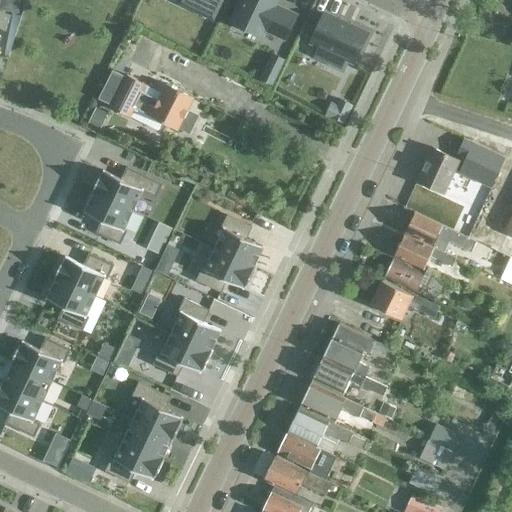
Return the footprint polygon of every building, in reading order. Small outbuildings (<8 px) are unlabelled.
[(0,0),(0,9),(17,13),(19,0),(0,0)] [(205,0),(204,0),(188,0),(201,6),(196,15),(212,22),(219,7),(205,0)] [(274,8),(277,0),(240,0),(231,21),(261,35),(264,29),(285,39),(296,16),(282,10),(281,12),(274,8)] [(324,14),(310,44),(319,48),(314,57),(339,69),(343,60),(353,64),(367,34),(324,14)] [(269,61),(260,80),(272,86),(281,67),(269,61)] [(112,71),(98,99),(112,106),(110,109),(129,118),(129,117),(158,132),(162,123),(177,131),(178,129),(188,134),(197,116),(187,111),(193,99),(166,85),(158,101),(141,93),(145,86),(126,76),(126,78),(112,71)] [(329,103),(324,116),(344,125),(352,106),(339,100),(337,106),(329,103)] [(95,110),(88,123),(99,129),(106,116),(95,110)] [(464,140),(458,155),(466,159),(459,173),(491,188),(505,159),(464,140)] [(443,194),(458,161),(431,149),(416,181),(443,194)] [(101,174),(92,192),(132,211),(142,191),(155,198),(161,185),(126,168),(121,180),(103,172),(102,174),(101,174)] [(93,193),(84,213),(101,221),(96,233),(120,245),(126,232),(123,230),(132,211),(92,192),(93,193)] [(407,221),(403,228),(405,231),(403,234),(433,248),(433,247),(431,246),(436,236),(452,244),(452,243),(460,247),(470,251),(473,246),(475,241),(465,237),(414,212),(410,220),(407,221)] [(505,232),(497,251),(511,258),(511,214),(504,231),(505,232)] [(224,230),(214,250),(254,269),(255,268),(253,267),(263,247),(245,239),(251,227),(227,216),(221,229),(224,230)] [(158,223),(152,236),(165,242),(171,229),(158,223)] [(433,248),(403,234),(399,242),(396,244),(393,250),(394,253),(393,255),(423,269),(429,256),(451,267),(455,258),(447,254),(433,248)] [(202,268),(196,281),(220,292),(226,281),(243,289),(244,286),(246,287),(254,269),(214,250),(205,269),(202,268)] [(63,260),(54,278),(95,297),(104,277),(107,279),(113,266),(89,254),(83,266),(66,258),(64,260),(63,260)] [(160,258),(155,269),(166,274),(171,264),(160,258)] [(415,292),(423,274),(391,259),(383,277),(415,292)] [(438,292),(444,280),(429,273),(423,285),(438,292)] [(55,279),(46,299),(63,307),(58,319),(82,331),(88,318),(85,316),(95,297),(54,278),(55,279)] [(381,281),(370,304),(401,319),(407,306),(433,318),(439,307),(413,295),(412,296),(381,281)] [(180,314),(171,333),(211,352),(212,352),(210,351),(220,331),(202,323),(208,311),(184,299),(178,312),(180,314)] [(142,307),(139,313),(151,318),(154,312),(142,307)] [(456,322),(452,330),(463,336),(467,327),(456,322)] [(323,357),(365,377),(369,369),(358,364),(363,352),(369,355),(372,349),(385,355),(388,349),(338,325),(323,357)] [(159,351),(153,364),(177,376),(183,364),(200,372),(201,370),(203,370),(211,352),(171,333),(162,353),(159,351)] [(20,344),(11,362),(51,381),(61,362),(63,363),(69,350),(45,339),(40,350),(22,342),(21,345),(20,344)] [(104,344),(99,355),(110,360),(115,349),(104,344)] [(119,349),(114,361),(126,366),(132,355),(119,349)] [(443,351),(440,359),(448,363),(452,355),(443,351)] [(365,377),(323,357),(313,379),(343,393),(349,381),(361,387),(361,386),(383,396),(387,388),(365,377)] [(2,381),(2,382),(42,401),(51,381),(11,362),(11,363),(12,364),(3,382),(2,381)] [(2,382),(0,385),(0,406),(11,412),(5,424),(33,437),(39,424),(32,421),(42,401),(2,382)] [(138,383),(132,396),(142,401),(133,420),(173,439),(182,421),(180,421),(181,418),(164,410),(170,398),(138,383)] [(371,423),(375,414),(311,383),(301,404),(335,421),(341,409),(371,423)] [(81,396),(76,407),(87,412),(92,402),(81,396)] [(507,405),(499,401),(486,429),(495,432),(507,405)] [(92,402),(87,412),(98,418),(103,407),(92,402)] [(382,404),(378,414),(390,420),(395,410),(382,404)] [(299,408),(287,433),(316,446),(331,454),(339,438),(361,449),(365,440),(299,408)] [(133,420),(123,440),(164,459),(162,458),(172,440),(173,440),(173,439),(133,420)] [(454,451),(461,437),(436,425),(429,440),(454,451)] [(57,432),(53,441),(65,447),(69,438),(57,432)] [(287,433),(278,453),(311,468),(309,473),(324,480),(336,456),(316,446),(287,433)] [(111,458),(105,471),(129,483),(135,471),(152,479),(154,477),(155,477),(164,459),(123,440),(114,460),(111,458)] [(453,453),(429,441),(420,460),(445,472),(453,453)] [(296,496),(303,481),(327,493),(331,484),(324,480),(309,473),(276,456),(264,481),(275,487),(296,496)] [(73,458),(66,473),(74,476),(81,461),(73,458)] [(416,469),(409,484),(433,496),(441,480),(416,469)] [(112,484),(108,493),(118,497),(122,489),(112,484)] [(265,500),(262,506),(264,509),(262,511),(308,511),(310,508),(312,504),(296,496),(275,487),(269,500),(265,500)] [(439,511),(412,498),(405,511),(439,511)]
